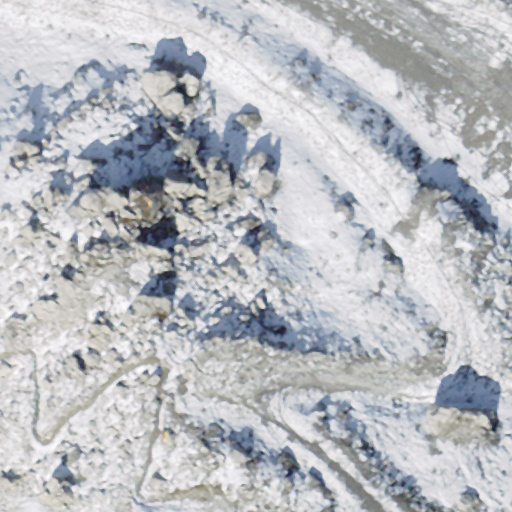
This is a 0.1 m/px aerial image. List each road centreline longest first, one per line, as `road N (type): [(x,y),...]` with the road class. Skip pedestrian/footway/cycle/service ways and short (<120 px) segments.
road 1 (track): [(196,0),(368,121),(468,267),(460,352),(245,363),(389,511)]
road 2 (track): [(511,90),(457,36),(387,0)]
